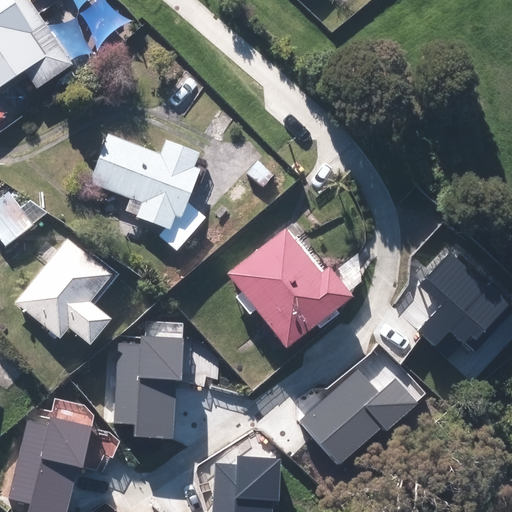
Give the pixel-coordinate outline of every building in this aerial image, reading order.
[(0,0),(0,90),(23,75),(33,90),(66,68),(22,0),(0,0)] [(208,88),(187,72),(162,105),(184,121),(208,88)] [(106,140),(88,186),(140,207),(135,219),(165,231),(170,218),(177,221),(196,175),(189,172),(194,160),(163,148),(159,160),(106,140)] [(260,160),(244,174),(262,193),(277,180),(260,160)] [(20,196),(0,211),(0,244),(3,248),(39,221),(20,196)] [(225,277),(281,354),(346,303),(323,273),(315,279),(280,234),(225,277)] [(65,244),(14,305),(56,339),(65,329),(86,346),(106,322),(85,305),(107,278),(65,244)] [(511,339),(511,308),(450,252),(428,276),(451,297),(419,332),(474,381),(511,339)] [(142,345),(120,343),(114,424),(137,425),(136,439),(172,441),(176,384),(180,384),(184,341),(143,337),(142,345)] [(301,421),(339,465),(383,426),(387,430),(417,403),(396,380),(379,394),(358,370),(301,421)] [(28,416),(8,499),(31,505),(29,511),(67,511),(78,468),(82,469),(92,427),(50,417),(49,421),(28,416)] [(238,466),(217,464),(213,511),(272,511),(273,504),(276,505),(280,461),(239,458),(238,466)]
